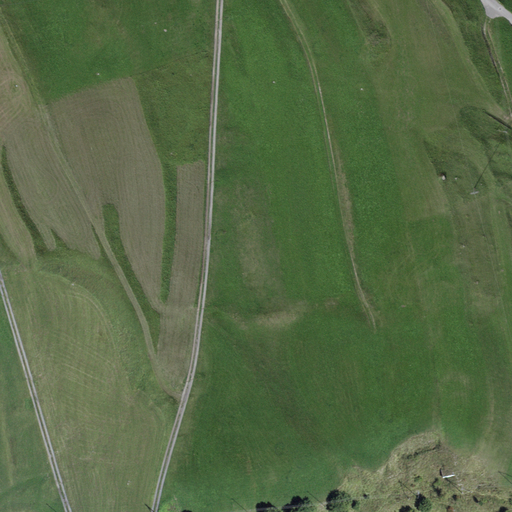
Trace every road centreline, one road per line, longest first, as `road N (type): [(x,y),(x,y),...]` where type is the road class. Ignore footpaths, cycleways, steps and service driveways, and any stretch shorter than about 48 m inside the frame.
road 1 (track): [(219,0),(195,369),(158,511)]
road 2 (track): [(282,0),(310,54),(355,279)]
road 3 (track): [(70,511),(0,273)]
